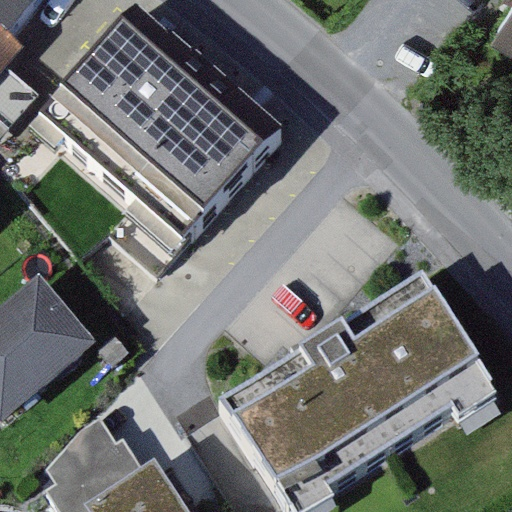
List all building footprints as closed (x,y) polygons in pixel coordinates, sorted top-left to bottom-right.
[(0,0),(0,92),(71,0),(0,0)] [(511,3),(491,45),(511,56),(511,3)] [(281,149),(139,30),(12,175),(86,261),(133,216),(183,257),(281,149)] [(38,302),(0,337),(0,445),(1,448),(94,364),(38,302)] [(229,427),(279,511),(376,511),(511,431),(511,425),(439,303),(229,427)] [(185,511),(171,488),(111,427),(51,498),(60,511),(185,511)]
